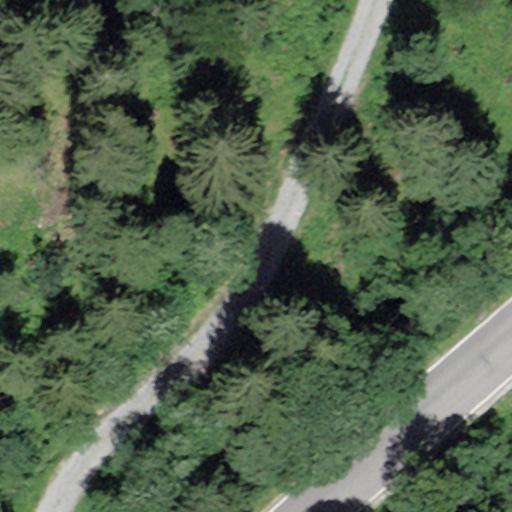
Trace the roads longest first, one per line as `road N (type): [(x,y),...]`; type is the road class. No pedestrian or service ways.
road 1 (track): [(366,0),(257,276),(130,384),(52,511)]
road 2 (secondary): [(511,336),(311,511)]
